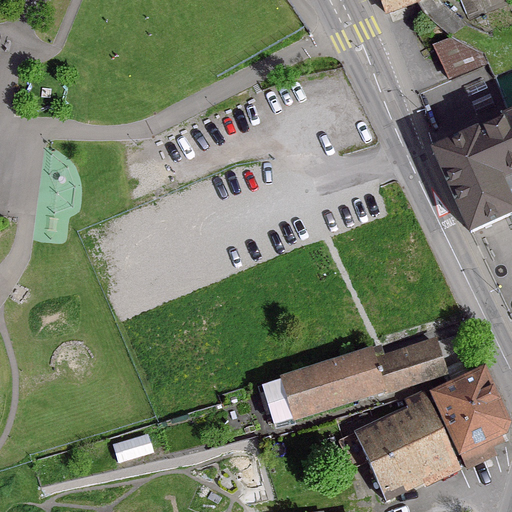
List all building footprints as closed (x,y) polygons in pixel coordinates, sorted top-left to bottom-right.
[(439,6),(423,17),(449,38),(465,27),(439,6)] [(482,55),(450,40),(435,51),(449,81),(486,66),(482,55)] [(433,156),(469,234),(511,215),(496,183),(511,175),(511,120),(507,123),(508,124),(476,138),(476,137),(433,156)] [(431,344),(373,363),(370,353),(261,388),(273,427),(292,422),(392,390),(392,388),(402,384),(403,387),(441,375),(431,344)] [(431,397),(458,456),(463,466),(492,453),(487,443),(502,437),(506,426),(482,374),(431,397)] [(434,469),(448,461),(451,460),(421,395),(404,403),(410,416),(356,441),(382,498),(426,476),(426,477),(436,473),(434,469)] [(114,448),(118,462),(149,453),(145,439),(114,448)]
